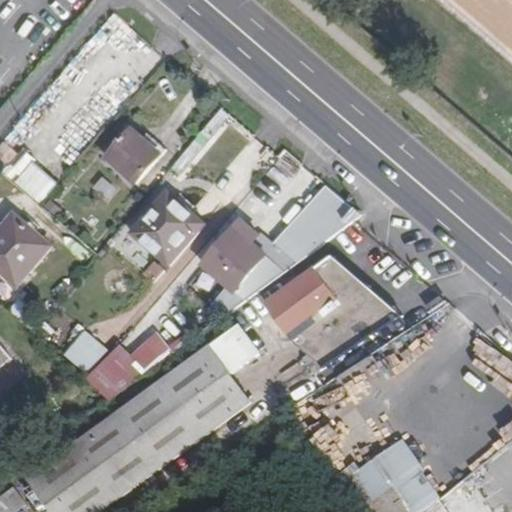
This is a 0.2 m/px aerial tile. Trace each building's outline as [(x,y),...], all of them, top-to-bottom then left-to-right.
[(132,133),(108,160),(135,184),(166,150),(148,136),(143,141),(132,133)] [(22,147),(3,170),(43,204),(63,181),(40,162),(22,147)] [(114,200),(119,184),(102,178),(96,194),(114,200)] [(334,188),(301,224),(327,248),(360,212),(334,188)] [(171,268),(208,226),(170,195),(133,235),(171,268)] [(13,215),(2,228),(6,232),(0,238),(0,269),(17,284),(49,247),(13,215)] [(235,232),(252,247),(259,240),(241,226),(235,232)] [(204,268),(236,295),(249,280),(261,290),(285,273),(252,247),(235,232),(204,268)] [(341,303),(294,337),(290,339),(309,357),(305,361),(316,377),(406,318),(342,254),(319,272),(341,303)] [(103,285),(120,294),(128,278),(112,269),(103,285)] [(205,272),(196,283),(213,296),(222,284),(205,272)] [(271,306),(294,337),(341,303),(319,272),(271,306)] [(249,280),(236,295),(245,302),(261,290),(249,280)] [(155,307),(121,342),(134,354),(168,320),(155,307)] [(56,511),(100,511),(149,477),(252,399),(235,371),(264,352),(246,321),(75,446),(35,475),(56,511)] [(72,354),(91,368),(107,347),(88,333),(72,354)] [(0,370),(17,357),(0,337),(0,370)] [(106,360),(89,380),(112,399),(129,387),(106,360)] [(354,476),(377,511),(414,511),(437,496),(402,445),(386,454),(354,476)] [(447,511),(437,496),(414,511),(447,511)]
